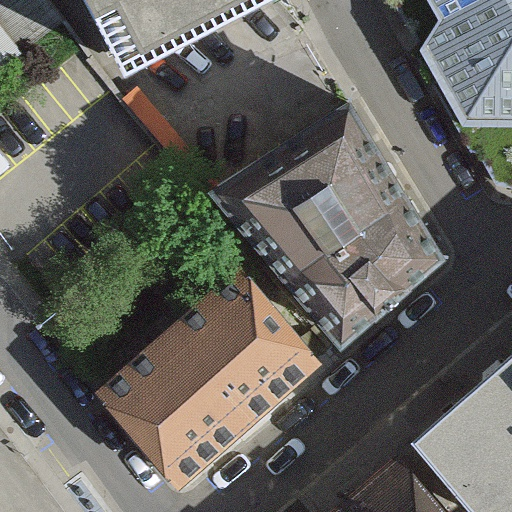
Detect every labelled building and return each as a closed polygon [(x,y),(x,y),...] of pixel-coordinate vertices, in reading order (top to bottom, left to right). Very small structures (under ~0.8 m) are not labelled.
[(104,0),(128,44),(213,0),(104,0)] [(511,0),(438,0),(445,11),(427,39),(469,106),(511,106),(511,0)] [(0,23),(0,62),(19,48),(0,23)] [(349,113),(230,192),(341,326),(434,256),(349,113)] [(250,259),(100,380),(178,476),(328,354),(250,259)] [(511,342),(418,423),(495,511),(509,511),(511,510),(511,342)] [(457,511),(400,443),(316,511),(457,511)]
